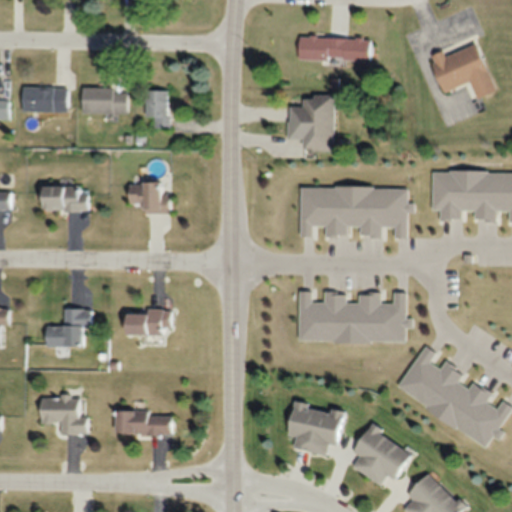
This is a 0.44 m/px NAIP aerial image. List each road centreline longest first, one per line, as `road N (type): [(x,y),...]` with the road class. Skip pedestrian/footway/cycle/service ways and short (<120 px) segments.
road 1 (residential): [(228,260),(433,267),(439,249),(458,243),(511,245),(481,356),(438,320),(433,267)]
road 2 (tertiary): [(232,511),(235,0)]
road 3 (residential): [(0,43),(230,44)]
road 4 (residential): [(228,260),(0,256)]
road 5 (residential): [(127,481),(0,479)]
